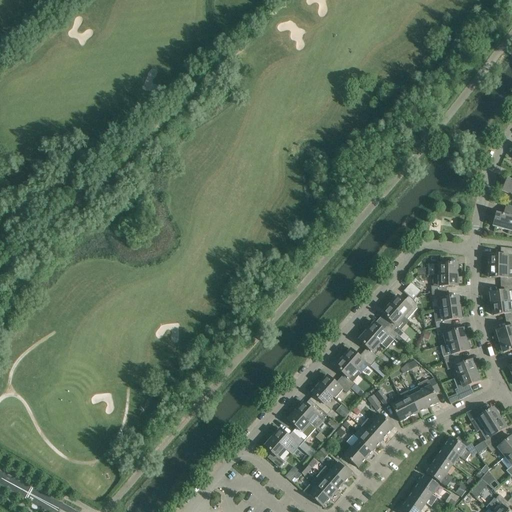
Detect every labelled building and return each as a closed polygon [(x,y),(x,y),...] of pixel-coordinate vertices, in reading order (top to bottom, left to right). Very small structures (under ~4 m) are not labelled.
[(511,181),(507,179),(502,192),(511,196),(511,181)] [(511,207),(506,206),(503,215),(502,215),(502,216),(496,214),(493,227),(511,231),(511,207)] [(487,258),(486,264),(489,264),(489,267),(511,266),(511,249),(503,248),(503,256),(489,255),(489,258),(487,258)] [(457,264),(428,265),(428,276),(433,276),(457,275),(457,264)] [(486,269),(486,275),(489,275),(489,278),(502,278),(503,285),(511,284),(511,266),(489,267),(489,269),(486,269)] [(434,286),(431,287),(432,294),(444,293),(444,286),(446,286),(457,286),(458,286),(458,279),(457,279),(457,275),(433,276),(433,278),(432,279),(432,283),(434,285),(434,286)] [(411,283),(407,288),(416,296),(418,295),(420,291),(411,283)] [(503,292),(490,294),(491,305),(509,302),(511,301),(511,284),(503,285),(503,292)] [(398,296),(390,305),(403,317),(407,320),(418,308),(413,300),(416,296),(407,288),(403,292),(408,296),(404,302),(398,296)] [(444,293),(432,294),(432,300),(437,300),(438,306),(441,305),(442,310),(459,308),(458,297),(445,299),(444,293)] [(492,305),(489,305),(490,312),(492,312),(493,316),(506,314),(508,321),(511,319),(511,301),(509,302),(491,305),(492,305)] [(384,312),(382,314),(383,315),(392,323),(388,327),(398,336),(404,341),(406,343),(410,338),(402,331),(401,330),(398,328),(402,324),(400,321),(403,317),(390,305),(389,307),(388,306),(383,311),(384,312)] [(442,310),(433,311),(435,322),(436,329),(449,326),(448,321),(461,319),(461,318),(463,318),(462,311),(460,312),(459,308),(442,310)] [(497,332),(494,333),(496,339),(499,338),(500,342),(511,338),(511,319),(508,321),(509,327),(496,331),(497,332)] [(374,323),(366,332),(380,344),(386,349),(394,340),(398,336),(388,327),(384,332),(374,323)] [(449,326),(436,329),(438,336),(443,334),(445,345),(466,340),(463,329),(450,332),(449,326)] [(425,331),(423,338),(428,340),(431,334),(425,331)] [(360,339),(359,341),(369,350),(365,354),(374,363),(378,358),(372,352),(380,344),(366,332),(365,333),(364,332),(359,338),(360,339)] [(511,338),(500,342),(503,353),(511,349),(511,338)] [(445,345),(440,346),(443,357),(445,363),(457,360),(455,354),(468,351),(468,350),(470,349),(468,343),(466,343),(466,340),(445,345)] [(351,350),(343,358),(361,374),(368,365),(370,367),(371,366),(374,369),(377,365),(374,363),(365,354),(361,359),(359,357),(351,350)] [(337,366),(335,367),(345,376),(341,381),(351,389),(355,384),(353,382),(361,374),(343,358),(341,360),(341,359),(336,365),(337,366)] [(397,359),(395,362),(393,365),(397,369),(402,363),(397,359)] [(457,360),(445,363),(447,370),(455,367),(459,377),(476,371),(472,361),(459,365),(457,360)] [(407,364),(400,370),(403,374),(410,371),(410,370),(407,364)] [(457,394),(448,399),(451,405),(460,400),(471,395),(467,386),(469,385),(480,381),(476,371),(459,377),(453,379),(458,390),(455,391),(457,394)] [(327,376),(319,385),(335,399),(343,390),(347,394),(351,389),(341,381),(337,385),(327,376)] [(417,385),(419,387),(429,408),(439,403),(434,393),(440,391),(434,379),(429,382),(427,380),(417,385)] [(313,392),(312,394),(322,403),(318,407),(327,416),(331,411),(325,405),(333,397),(335,399),(319,385),(318,386),(317,385),(312,391),(313,392)] [(409,392),(419,413),(429,408),(419,387),(409,392)] [(376,395),(384,406),(389,402),(381,391),(376,395)] [(410,417),(419,413),(409,392),(408,391),(399,396),(410,417)] [(368,400),(377,412),(382,407),(373,395),(368,400)] [(400,422),(410,417),(399,396),(399,395),(389,400),(400,422)] [(304,403),(296,411),(315,429),(316,430),(324,421),(323,420),(327,416),(318,407),(314,412),(312,410),(305,404),(304,403)] [(478,431),(479,430),(499,418),(498,416),(499,416),(495,409),(494,410),(493,408),(482,415),(478,408),(466,414),(471,422),(472,421),(473,423),(473,425),(476,430),(478,430),(478,431)] [(343,410),(339,415),(344,420),(349,414),(343,410)] [(315,429),(296,411),(294,413),(293,412),(289,418),(290,419),(288,420),(298,429),(294,434),(304,442),(315,429)] [(373,423),(387,436),(394,427),(380,415),(373,423)] [(499,418),(479,430),(486,441),(483,442),(487,447),(498,440),(494,435),(505,428),(507,427),(503,420),(501,421),(499,418)] [(368,419),(361,428),(379,444),(387,436),(373,423),(368,419)] [(354,436),(372,452),(379,444),(361,428),(354,436)] [(280,429),(272,438),(286,450),(292,455),(304,442),(294,434),(290,438),(280,429)] [(340,429),(336,434),(341,438),(345,434),(340,429)] [(354,435),(347,443),(351,447),(365,460),(372,452),(354,436),(354,435)] [(450,437),(444,446),(459,456),(465,461),(470,454),(475,450),(466,437),(462,441),(459,438),(456,441),(450,437)] [(498,448),(505,457),(511,451),(511,437),(501,445),(498,440),(487,447),(491,453),(498,448)] [(266,445),(265,447),(272,454),(268,458),(279,468),(284,463),(279,458),(286,450),(272,438),(271,440),(270,439),(265,444),(266,445)] [(444,446),(438,455),(453,465),(459,456),(444,446)] [(365,460),(351,447),(344,456),(358,468),(365,460)] [(329,454),(322,449),(318,453),(325,459),(329,454)] [(511,451),(505,457),(501,461),(508,470),(506,471),(510,476),(511,474),(511,451)] [(446,474),(453,465),(438,455),(432,464),(446,474)] [(339,463),(331,472),(344,483),(352,475),(339,463)] [(299,472),(302,474),(304,476),(311,469),(306,464),(299,472)] [(426,473),(446,487),(452,478),(446,474),(432,464),(426,473)] [(294,467),(286,477),(290,481),(294,477),(299,472),(294,467)] [(331,472),(326,467),(319,475),(337,491),(344,483),(331,472)] [(319,475),(312,483),(330,499),(337,491),(319,475)] [(494,489),(500,484),(491,475),(485,480),(494,489)] [(424,476),(418,485),(432,495),(438,486),(424,476)] [(330,499),(312,483),(304,493),(308,497),(309,496),(323,508),(330,499)] [(411,494),(426,504),(431,507),(437,498),(432,495),(418,485),(411,494)] [(411,494),(405,502),(419,511),(420,511),(426,504),(411,494)] [(450,494),(445,503),(452,508),(458,500),(450,494)] [(493,499),(486,507),(488,510),(489,511),(490,511),(508,511),(507,510),(505,509),(508,504),(507,503),(499,496),(495,500),(493,499)] [(399,511),(419,511),(405,502),(399,511)]
